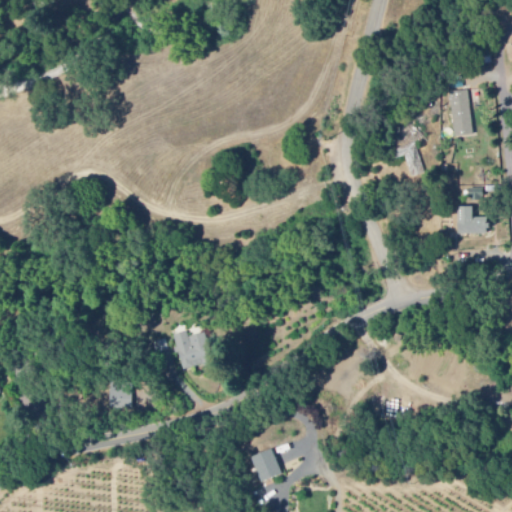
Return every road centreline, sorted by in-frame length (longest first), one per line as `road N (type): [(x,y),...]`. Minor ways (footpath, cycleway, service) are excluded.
road 1 (tertiary): [(511,271),(396,304),(330,333),(221,404),(67,449),(0,481)]
road 2 (residential): [(396,304),(348,163),(384,0)]
